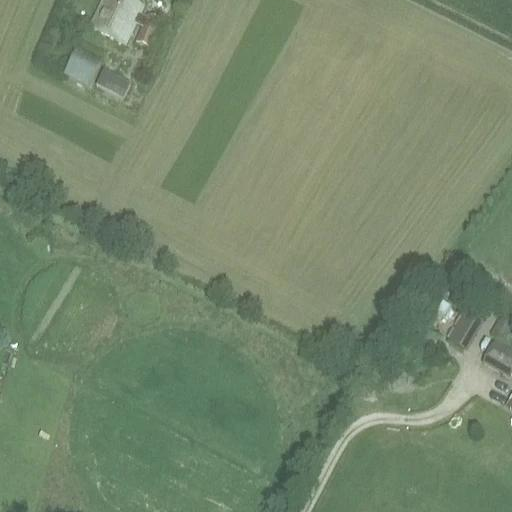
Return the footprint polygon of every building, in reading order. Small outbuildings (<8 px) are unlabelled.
[(128,0),(105,0),(91,31),(126,48),(137,26),(143,29),(136,43),(149,49),(162,23),(149,16),(148,19),(140,15),(143,7),(128,0)] [(63,78),(89,91),(103,64),(77,52),(63,78)] [(129,88),(103,75),(96,90),(122,103),(129,88)] [(467,356),(483,329),(484,328),(465,317),(449,345),(467,356)] [(483,366),(511,380),(511,378),(511,354),(496,344),(483,366)]
